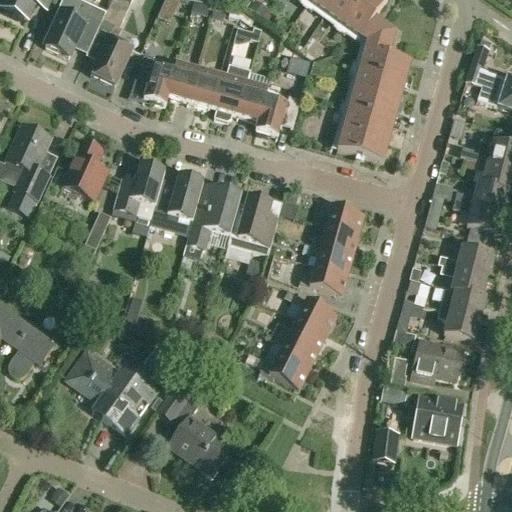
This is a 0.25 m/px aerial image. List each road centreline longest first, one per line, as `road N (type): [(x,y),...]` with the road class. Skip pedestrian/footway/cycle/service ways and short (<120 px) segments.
road 1 (residential): [(410,207),(188,149),(0,69)]
road 2 (residential): [(348,511),(364,383),(410,207)]
road 3 (residential): [(410,207),(468,4),(461,0)]
road 4 (residential): [(166,511),(33,458)]
